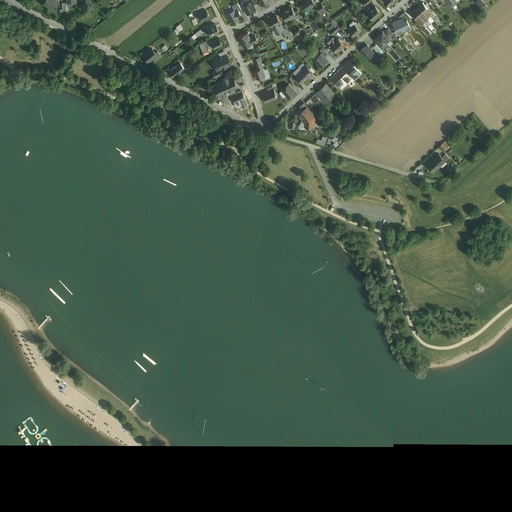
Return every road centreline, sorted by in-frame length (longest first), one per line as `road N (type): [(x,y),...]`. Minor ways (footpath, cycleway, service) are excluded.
road 1 (residential): [(6,0),(265,128)]
road 2 (residential): [(265,128),(405,0)]
road 3 (residential): [(265,128),(415,176)]
